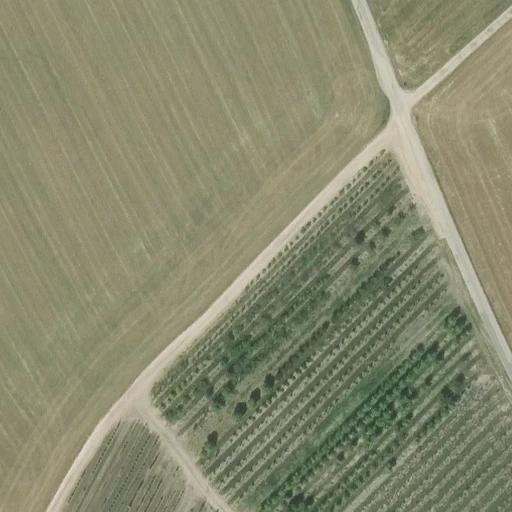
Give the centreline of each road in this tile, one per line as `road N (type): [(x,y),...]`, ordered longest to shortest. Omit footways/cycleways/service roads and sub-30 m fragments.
road 1 (track): [(49,511),(101,422),(399,108),(511,11)]
road 2 (unclassified): [(511,367),(464,276),(354,0)]
